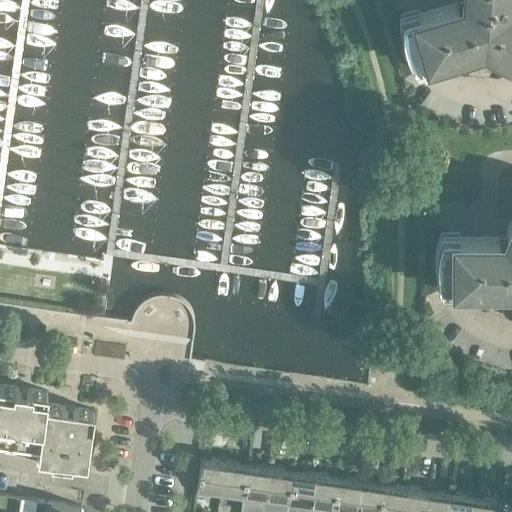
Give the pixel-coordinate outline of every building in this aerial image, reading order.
[(421,63),(460,51),(473,47),(474,51),(491,53),(493,49),(511,59),(511,3),(511,0),(459,0),(457,1),(456,0),(454,0),(406,15),(421,63)] [(511,214),(511,217),(506,229),(507,229),(505,235),(498,236),(498,234),(446,234),(446,285),(500,285),(500,289),(511,293),(511,214)] [(41,442),(46,402),(48,390),(0,383),(0,438),(39,444),(40,444),(41,442)] [(86,469),(92,429),(94,409),(46,402),(41,442),(40,444),(39,444),(36,462),(86,469)] [(225,458),(201,455),(196,491),(220,494),(225,458)] [(225,458),(220,494),(242,497),(247,462),(225,458)] [(241,509),(261,511),(262,511),(270,465),(247,462),(242,497),(241,509)] [(262,511),(286,511),(292,468),(270,465),(262,511)] [(286,511),(309,511),(315,471),(292,468),(286,511)] [(309,511),(332,511),(338,474),(315,471),(309,511)] [(332,511),(355,511),(361,478),(338,474),(332,511)] [(355,511),(379,511),(383,481),(361,478),(355,511)] [(379,511),(402,511),(406,484),(383,481),(379,511)] [(402,511),(425,511),(429,487),(406,484),(402,511)] [(425,511),(448,511),(451,491),(429,487),(425,511)] [(448,511),(471,511),(474,494),(451,491),(448,511)] [(471,511),(495,511),(497,497),(474,494),(471,511)] [(79,511),(81,504),(37,498),(34,511),(79,511)]
